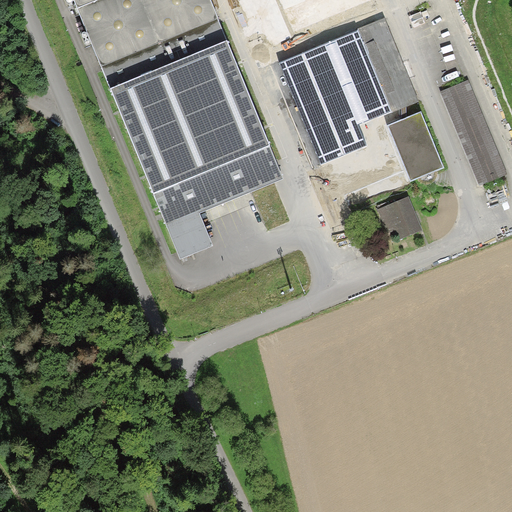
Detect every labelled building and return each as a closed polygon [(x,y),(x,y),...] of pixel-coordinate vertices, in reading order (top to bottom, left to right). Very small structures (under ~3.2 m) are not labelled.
[(286,179),(286,178),(283,179),(209,0),(73,0),(180,260),(213,246),(200,214),(286,179)] [(235,0),(249,33),(286,18),(292,34),(375,0),(235,0)] [(420,101),(385,17),(277,62),(318,160),(344,150),(338,136),(420,101)] [(82,66),(76,68),(91,107),(97,104),(82,66)] [(469,81),(440,92),(479,187),(507,175),(469,81)] [(445,169),(422,113),(387,127),(410,183),(445,169)] [(332,163),(320,167),(322,173),(335,168),(332,163)] [(336,171),(323,176),(327,185),(339,180),(336,171)] [(341,184),(328,189),(332,198),(345,193),(341,184)] [(346,196),(333,201),(335,207),(348,202),(346,196)] [(367,196),(359,199),(366,215),(373,212),(367,196)] [(422,231),(409,197),(378,210),(391,243),(422,231)]
